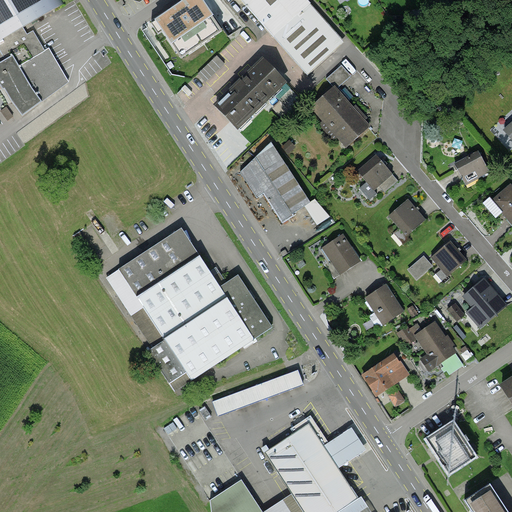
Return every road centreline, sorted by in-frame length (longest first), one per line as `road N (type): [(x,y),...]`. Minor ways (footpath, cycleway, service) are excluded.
road 1 (primary): [(96,0),(383,440)]
road 2 (residential): [(511,280),(416,171),(386,92),(349,53)]
road 3 (residential): [(511,351),(383,440)]
road 4 (track): [(288,366),(149,420)]
